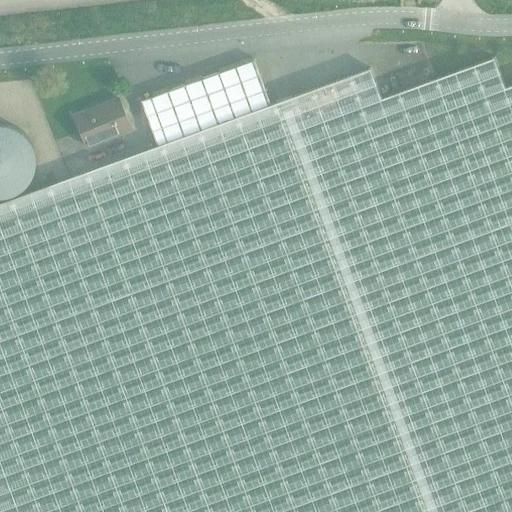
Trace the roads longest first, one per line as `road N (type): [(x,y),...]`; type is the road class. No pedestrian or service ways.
road 1 (unclassified): [(120,48),(390,20),(456,24)]
road 2 (unclassified): [(0,61),(120,48)]
